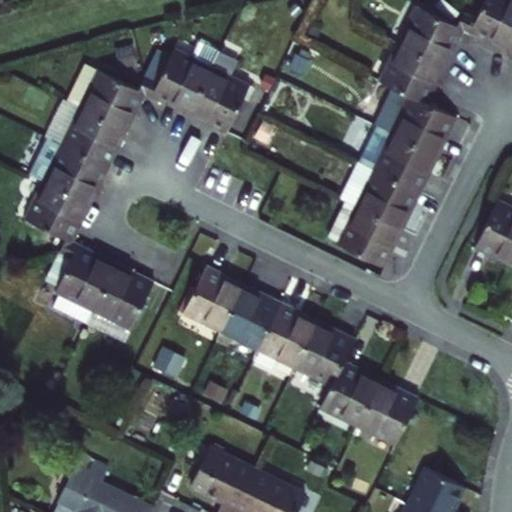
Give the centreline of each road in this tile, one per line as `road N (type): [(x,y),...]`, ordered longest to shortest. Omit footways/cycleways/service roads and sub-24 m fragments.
road 1 (residential): [(407,303),(154,181),(127,187),(113,218),(121,235),(162,256)]
road 2 (residential): [(407,303),(511,105)]
